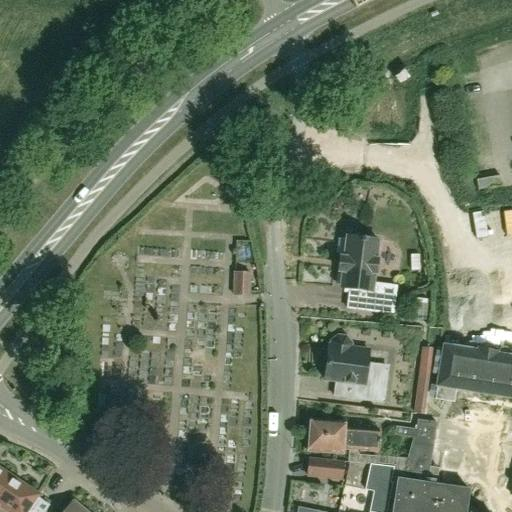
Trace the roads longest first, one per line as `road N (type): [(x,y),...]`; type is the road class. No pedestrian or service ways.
road 1 (residential): [(270,511),(281,449),(275,186),(302,91),(282,31)]
road 2 (primary): [(0,309),(154,136),(282,31)]
road 3 (tertiary): [(157,511),(0,408)]
